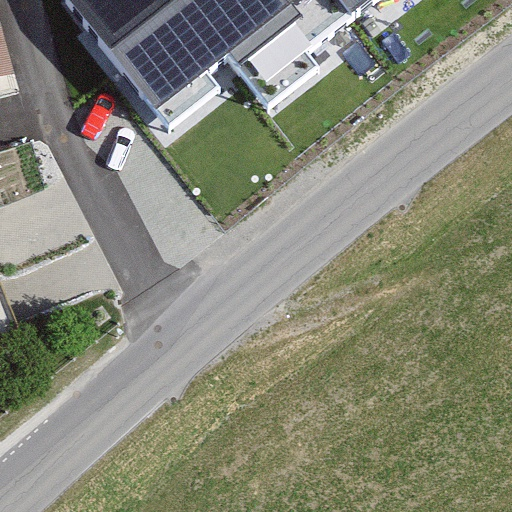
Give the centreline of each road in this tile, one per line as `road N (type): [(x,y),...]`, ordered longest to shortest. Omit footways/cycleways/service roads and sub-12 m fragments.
road 1 (tertiary): [(511,53),(209,301)]
road 2 (residential): [(31,0),(66,130),(209,301)]
road 3 (tertiary): [(209,301),(0,501)]
